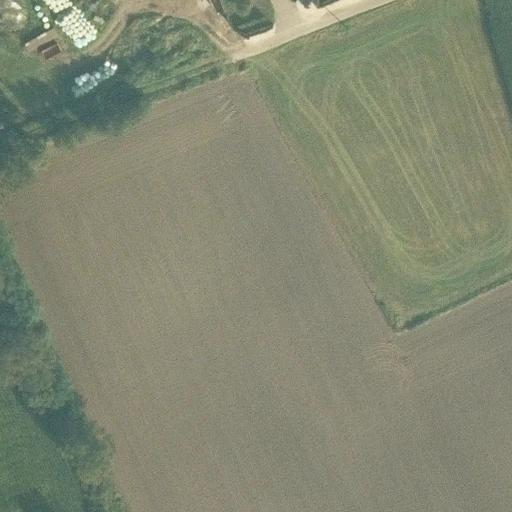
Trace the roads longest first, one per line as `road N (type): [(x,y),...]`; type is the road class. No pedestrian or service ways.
road 1 (track): [(0,152),(216,62)]
road 2 (unclassified): [(216,62),(384,0)]
